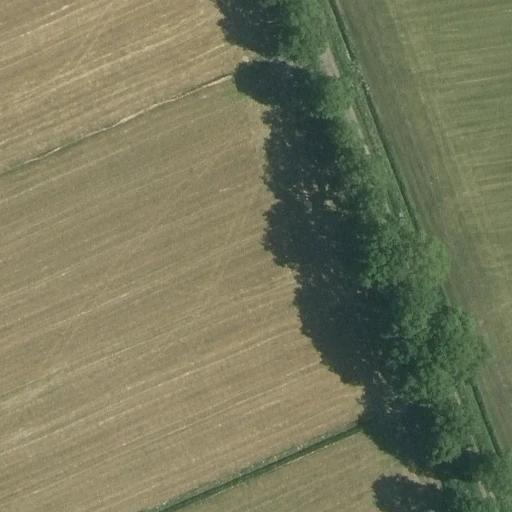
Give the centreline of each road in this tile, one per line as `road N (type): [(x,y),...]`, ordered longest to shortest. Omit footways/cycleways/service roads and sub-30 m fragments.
road 1 (track): [(366,171),(490,511)]
road 2 (unclassified): [(366,171),(304,0)]
